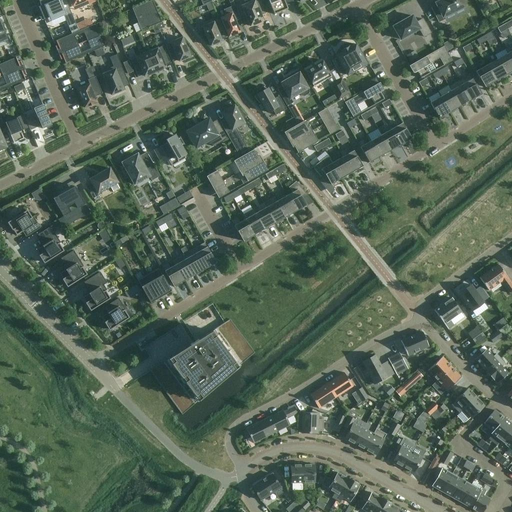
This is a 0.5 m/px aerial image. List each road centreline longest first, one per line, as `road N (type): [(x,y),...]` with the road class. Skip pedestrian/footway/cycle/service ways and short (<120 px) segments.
road 1 (residential): [(91,366),(434,146)]
road 2 (residential): [(79,145),(354,8)]
road 3 (residential): [(241,470),(228,442),(237,426),(418,313)]
road 4 (residential): [(434,146),(354,8)]
road 5 (residential): [(19,0),(79,145)]
road 6 (residential): [(317,448),(439,511)]
road 7 (residential): [(418,313),(467,374),(511,412)]
road 8 (residential): [(91,366),(0,271)]
road 9 (residential): [(418,313),(511,238)]
